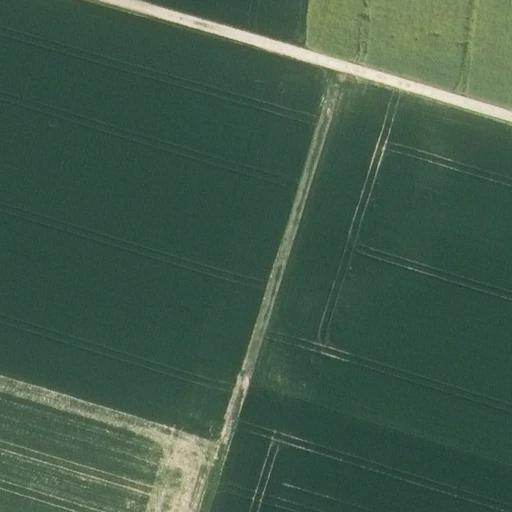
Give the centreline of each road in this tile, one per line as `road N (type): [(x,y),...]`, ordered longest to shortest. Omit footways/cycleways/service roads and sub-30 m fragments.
road 1 (track): [(200,511),(334,66)]
road 2 (track): [(107,0),(511,118)]
